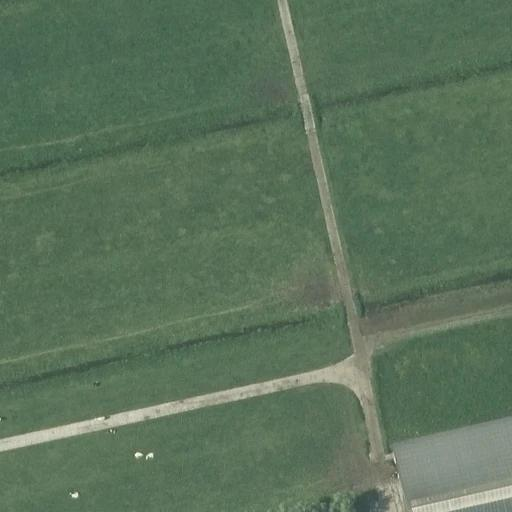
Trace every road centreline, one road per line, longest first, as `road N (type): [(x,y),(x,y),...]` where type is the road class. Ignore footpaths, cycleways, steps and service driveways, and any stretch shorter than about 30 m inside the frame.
road 1 (track): [(0,444),(340,371),(384,338),(511,308)]
road 2 (track): [(282,0),(394,511)]
